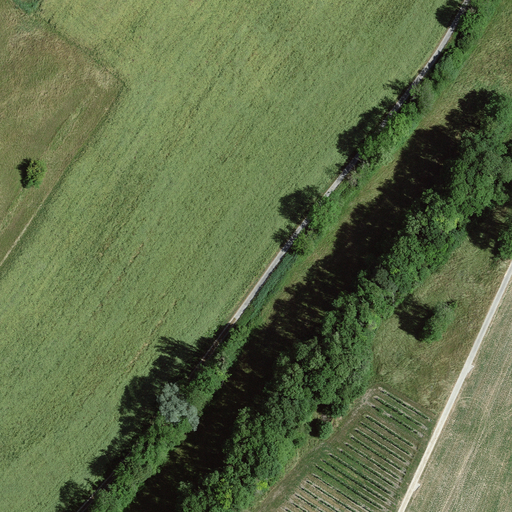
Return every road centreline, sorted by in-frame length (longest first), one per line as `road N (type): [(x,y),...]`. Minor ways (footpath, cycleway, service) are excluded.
road 1 (track): [(465,0),(410,87),(73,511)]
road 2 (track): [(400,511),(511,266)]
